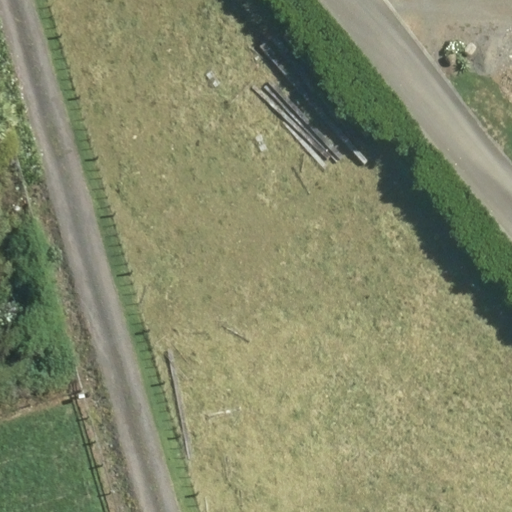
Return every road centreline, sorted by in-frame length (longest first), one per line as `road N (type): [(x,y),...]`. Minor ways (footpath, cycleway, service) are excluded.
road 1 (unknown): [(289,0),(371,78),(511,251)]
road 2 (unknown): [(304,0),(511,39)]
